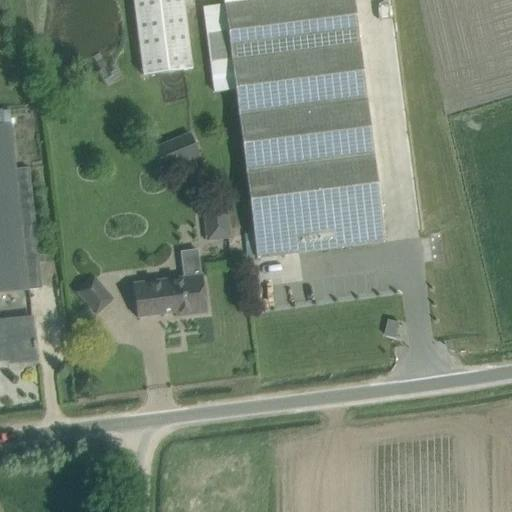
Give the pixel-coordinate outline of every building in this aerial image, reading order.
[(131,0),(142,78),(192,71),(182,0),(131,0)] [(248,261),(384,243),(350,0),(222,0),(223,6),(202,8),(211,77),(232,74),(253,234),(244,235),(248,261)] [(15,171),(10,126),(9,113),(0,113),(0,294),(41,290),(39,265),(45,264),(44,256),(38,257),(38,255),(41,255),(40,252),(38,252),(29,169),(15,171)] [(160,174),(199,159),(190,135),(151,150),(160,174)] [(204,241),(228,240),(227,204),(203,205),(204,241)] [(180,253),(183,279),(132,286),(137,319),(183,313),(184,317),(206,314),(198,250),(180,253)] [(99,288),(93,279),(75,293),(81,301),(99,288)] [(35,361),(34,349),(36,349),(35,342),(33,342),(31,320),(0,322),(0,361),(17,359),(18,365),(20,365),(20,363),(35,361)] [(389,320),(385,336),(396,339),(400,323),(389,320)]
